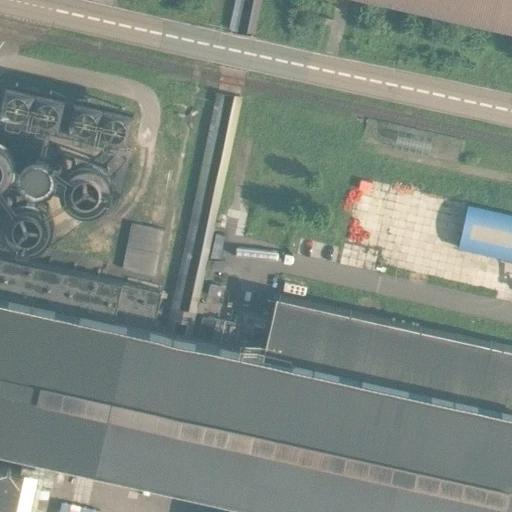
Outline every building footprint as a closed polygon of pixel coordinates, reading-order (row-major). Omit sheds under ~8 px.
[(511,0),(442,0),(511,15),(511,0)] [(17,158),(17,157),(17,153),(15,148),(13,143),(9,138),(5,135),(0,132),(0,182),(1,182),(6,179),(9,176),(13,172),(15,167),(17,158)] [(59,169),(59,168),(59,165),(57,160),(55,157),(52,154),(47,150),(43,149),(38,148),(34,149),(30,150),(24,155),(21,158),(20,161),(18,168),(20,176),(24,182),(30,187),(34,188),(39,189),(46,187),(52,183),(57,178),(58,173),(59,169)] [(112,181),(112,180),(111,176),(110,171),(108,167),(104,162),(99,158),(96,157),(91,156),(87,155),(82,156),(77,157),(72,160),(69,163),(66,167),(63,171),(62,176),(62,180),(62,185),(64,190),(67,195),(69,198),(73,201),(78,203),(87,205),(95,203),(99,202),(104,198),(107,194),(109,190),(111,186),(112,181)] [(54,216),(53,211),(51,205),(48,200),(45,197),(37,192),(32,190),(26,190),(21,190),(16,192),(12,195),(8,199),(5,202),(3,206),(2,212),(1,216),(2,221),(4,227),(9,235),(14,238),(18,240),(23,242),(28,242),(33,242),(37,240),(41,238),(46,235),(51,227),(53,222),(54,216)] [(375,245),(381,196),(357,193),(350,242),(375,245)] [(458,247),(511,258),(511,212),(469,202),(458,247)] [(387,264),(412,269),(425,209),(400,203),(387,264)] [(130,223),(120,268),(153,276),(164,230),(130,223)] [(0,511),(12,511),(19,483),(23,466),(21,465),(26,444),(169,476),(195,482),(196,482),(211,486),(219,488),(238,492),(233,511),(229,511),(226,511),(225,511),(511,511),(511,346),(276,294),(263,352),(244,348),(248,330),(240,329),(241,323),(201,314),(196,337),(166,331),(152,327),(160,291),(0,254),(0,511)] [(221,271),(223,261),(208,257),(205,268),(221,271)] [(509,299),(511,287),(511,275),(472,266),(467,290),(509,299)]
